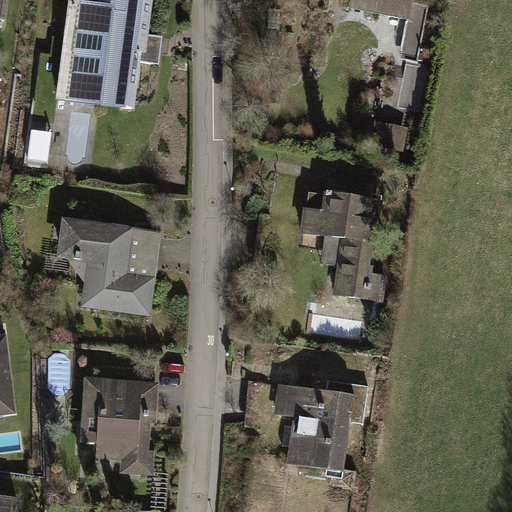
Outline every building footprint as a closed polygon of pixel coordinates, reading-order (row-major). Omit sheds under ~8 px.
[(76,0),(76,5),(71,5),(59,100),(133,109),(139,62),(154,64),(158,38),(143,36),(145,23),(149,23),(152,2),(137,0),(76,0)] [(353,0),(352,9),(408,20),(400,60),(407,62),(418,64),(429,7),(413,4),(413,0),(353,0)] [(281,10),(269,9),(268,29),(280,29),(281,10)] [(281,39),(267,39),(267,55),(280,56),(281,39)] [(52,133),(32,131),(28,161),(48,163),(52,133)] [(404,136),(381,131),(378,145),(401,150),(404,136)] [(327,196),(309,194),(304,234),(322,236),(344,239),(340,267),(336,295),(364,299),(365,292),(368,292),(369,285),(385,287),(386,279),(368,277),(373,242),(366,241),(369,223),(371,203),(332,197),(332,195),(327,194),(327,196)] [(371,203),(369,223),(379,225),(383,197),(372,196),(371,203)] [(82,258),(93,260),(89,287),(87,304),(147,312),(157,237),(67,226),(63,256),(75,257),(75,260),(81,260),(82,258)] [(344,239),(322,236),(318,264),(340,267),(344,239)] [(75,257),(63,256),(89,287),(93,260),(82,258),(81,260),(75,260),(75,257)] [(365,292),(364,299),(383,303),(385,287),(369,285),(368,292),(365,292)] [(0,345),(0,413),(14,412),(7,359),(2,360),(0,345)] [(91,381),(87,444),(97,445),(115,446),(115,453),(136,454),(136,452),(147,453),(151,384),(91,381)] [(325,400),(280,394),(278,414),(294,416),(293,427),(285,426),(282,446),(289,447),(287,463),(335,470),(339,470),(346,423),(348,409),(365,411),(369,387),(327,381),(325,400)] [(348,409),(346,423),(363,425),(365,411),(348,409)] [(115,446),(97,445),(96,459),(122,461),(121,473),(146,474),(147,453),(136,452),(136,454),(115,453),(115,446)] [(339,470),(335,470),(333,486),(354,489),(357,472),(339,470)] [(0,511),(15,511),(17,499),(0,497),(0,511)]
